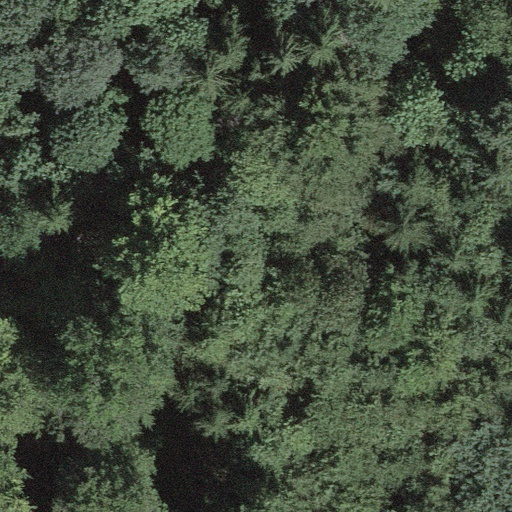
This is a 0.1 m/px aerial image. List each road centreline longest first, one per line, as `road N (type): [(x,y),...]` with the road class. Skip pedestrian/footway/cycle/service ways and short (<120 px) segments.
road 1 (track): [(0,272),(115,185),(412,0)]
road 2 (track): [(32,430),(70,295),(115,185)]
road 3 (track): [(0,368),(32,430),(50,511)]
